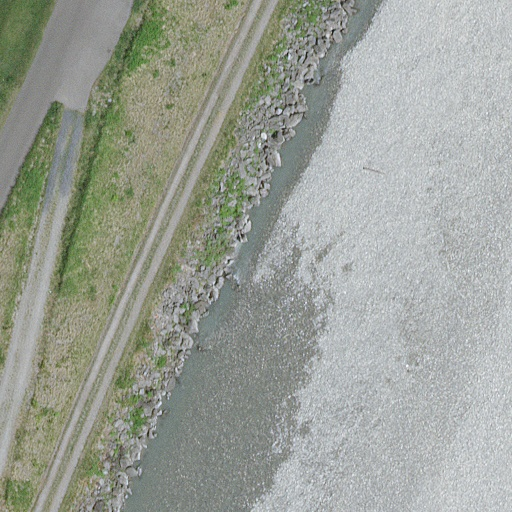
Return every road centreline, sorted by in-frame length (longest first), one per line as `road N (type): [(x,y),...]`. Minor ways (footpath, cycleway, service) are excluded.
road 1 (track): [(278,0),(49,511)]
road 2 (track): [(0,426),(79,111),(84,0)]
road 3 (track): [(81,0),(0,182)]
